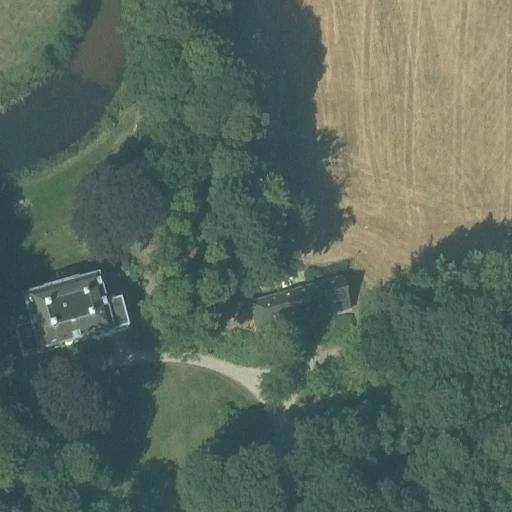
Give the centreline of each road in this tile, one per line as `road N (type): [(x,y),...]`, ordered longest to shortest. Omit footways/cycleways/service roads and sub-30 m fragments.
road 1 (track): [(511,318),(309,364),(22,367),(0,356)]
road 2 (unknown): [(278,364),(273,464),(257,511)]
